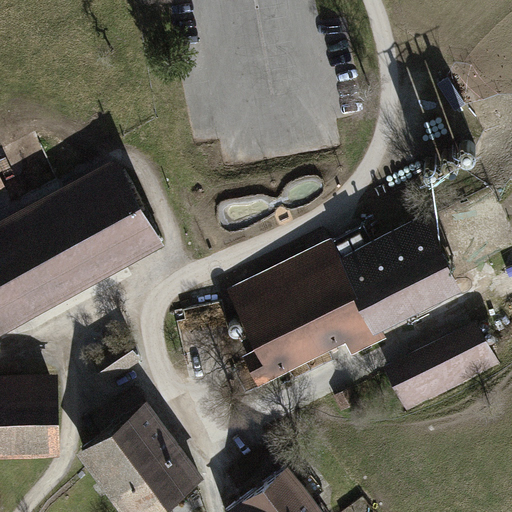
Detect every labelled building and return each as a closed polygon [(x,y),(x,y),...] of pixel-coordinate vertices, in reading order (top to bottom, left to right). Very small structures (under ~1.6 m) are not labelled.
[(461,154),(463,156),(466,157),(469,158),(472,157),(474,155),(476,153),(477,151),(477,148),(476,145),(475,143),(473,141),(470,140),(467,140),(464,141),(462,143),(460,145),(460,148),(460,151),(461,154)] [(0,328),(0,329),(166,238),(117,149),(0,213),(0,328)] [(444,162),(446,165),(449,166),(452,166),(455,165),(457,164),(459,162),(460,159),(460,157),(459,154),(458,152),(456,150),(453,149),(450,149),(448,150),(445,151),(443,154),(443,157),(443,160),(444,162)] [(426,170),(429,172),(431,174),(434,174),(437,173),(439,172),(441,170),(442,167),(442,164),(441,162),(440,160),(438,158),(435,157),(433,157),(430,157),(427,159),(425,162),(425,165),(425,168),(426,170)] [(333,232),(227,285),(256,342),(242,349),(259,382),(346,338),(353,351),(386,334),(380,321),(463,279),(426,207),(367,237),(342,250),(335,237),(333,232)] [(361,225),(335,237),(342,250),(367,237),(361,225)] [(229,329),(231,331),(234,332),(237,332),(240,332),(242,330),(244,328),(245,326),(245,323),(244,320),(243,318),(241,316),(238,315),(235,315),(233,316),(230,318),(228,320),(228,323),(228,326),(229,329)] [(477,315),(383,361),(407,411),(502,365),(477,315)] [(142,356),(126,330),(91,352),(107,378),(142,356)] [(58,367),(0,368),(0,452),(60,451),(58,367)] [(359,401),(351,384),(334,393),(341,409),(359,401)] [(200,476),(135,387),(113,403),(118,411),(109,417),(166,494),(194,473),(198,478),(200,476)] [(142,511),(166,494),(109,417),(96,426),(101,433),(84,447),(131,511),(142,511)] [(286,464),(225,509),(227,511),(295,511),(312,500),(286,464)] [(320,511),(312,500),(295,511),(320,511)]
